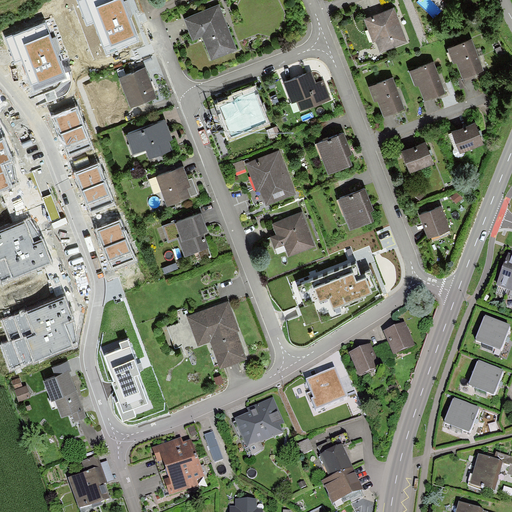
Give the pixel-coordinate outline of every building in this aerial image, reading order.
[(220,2),(184,15),(193,38),(201,34),(210,59),(238,48),(220,2)] [(406,40),(393,6),(365,17),(373,39),(376,38),(381,49),(406,40)] [(484,67),(472,36),(447,46),(453,61),(457,60),(462,75),(484,67)] [(446,89),(434,58),(411,68),(416,81),(419,80),(425,97),(446,89)] [(157,95),(146,65),(119,75),(130,104),(157,95)] [(312,70),(284,80),(291,100),(297,97),(301,108),(330,97),(323,78),(316,81),(312,70)] [(403,106),(392,76),(369,85),(374,100),(377,99),(383,114),(403,106)] [(235,98),(220,103),(232,136),(253,128),(252,125),(265,120),(255,91),(243,95),(241,90),(233,93),(235,98)] [(165,117),(127,131),(134,150),(146,146),(150,156),(173,147),(170,139),(173,138),(165,117)] [(485,142),(476,119),(451,128),(460,151),(485,142)] [(271,127),(264,129),(267,135),(273,133),(271,127)] [(345,129),(316,140),(328,171),(352,162),(349,152),(353,150),(345,129)] [(434,161),(425,139),(402,147),(410,169),(434,161)] [(296,192),(280,150),(248,162),(258,189),(261,188),(266,203),(296,192)] [(245,167),(242,160),(232,163),(234,170),(245,167)] [(184,163),(156,173),(166,202),(191,193),(187,185),(191,183),(184,163)] [(366,186),(339,196),(351,227),(375,218),(371,208),(374,207),(366,186)] [(462,196),(458,190),(451,195),(456,201),(462,196)] [(442,203),(419,211),(427,235),(450,228),(442,203)] [(316,244),(303,209),(273,220),(277,231),(270,234),(274,246),(284,243),(288,254),(316,244)] [(202,210),(163,224),(169,240),(178,236),(185,255),(209,246),(204,231),(209,229),(202,210)] [(509,291),(511,281),(511,256),(509,255),(497,287),(509,291)] [(348,276),(342,260),(288,279),(295,299),(305,295),(311,313),(336,304),(328,283),(348,276)] [(240,328),(229,299),(187,315),(199,345),(211,341),(220,366),(248,355),(238,329),(240,328)] [(511,326),(485,316),(475,342),(501,352),(511,326)] [(416,346),(405,322),(385,331),(389,341),(393,351),(395,355),(416,346)] [(148,376),(133,335),(111,343),(122,371),(108,376),(116,398),(138,389),(135,381),(148,376)] [(389,341),(372,349),(376,359),(393,351),(389,341)] [(372,349),(370,344),(348,353),(359,377),(380,368),(376,359),(372,349)] [(86,414),(70,370),(72,369),(68,360),(53,365),(56,374),(45,378),(52,397),(55,396),(62,413),(72,410),(75,418),(86,414)] [(505,372),(479,361),(469,387),(494,397),(505,372)] [(351,398),(338,367),(303,382),(307,391),(304,392),(312,410),(314,409),(316,412),(351,398)] [(20,376),(12,379),(16,387),(23,385),(20,376)] [(31,396),(27,384),(15,388),(19,400),(31,396)] [(283,422),(273,398),(247,409),(250,414),(235,421),(247,447),(282,432),(279,424),(283,422)] [(479,409),(454,399),(444,424),(469,434),(479,409)] [(310,428),(306,419),(298,422),(302,431),(310,428)] [(220,431),(215,433),(226,459),(231,457),(220,431)] [(213,432),(205,435),(215,462),(222,459),(213,432)] [(165,470),(198,458),(191,440),(184,443),(182,438),(153,449),(158,463),(162,461),(165,470)] [(313,449),(309,439),(295,445),(300,455),(313,449)] [(353,468),(342,445),(320,456),(331,479),(353,468)] [(511,457),(496,452),(494,459),(494,461),(502,463),(509,465),(511,457)] [(494,459),(479,455),(473,476),(472,476),(469,486),(481,489),(482,487),(495,490),(502,463),(494,461),(494,459)] [(107,483),(97,456),(82,461),(87,474),(67,481),(70,489),(72,489),(79,510),(110,499),(105,484),(107,483)] [(198,458),(165,470),(169,480),(164,481),(170,497),(200,486),(198,481),(205,478),(198,458)] [(364,491),(353,468),(331,479),(323,483),(333,505),(364,491)] [(256,500),(236,500),(236,508),(231,508),(231,511),(261,511),(261,510),(255,510),(256,500)] [(484,509),(459,503),(456,511),(486,511),(483,511),(484,509)]
